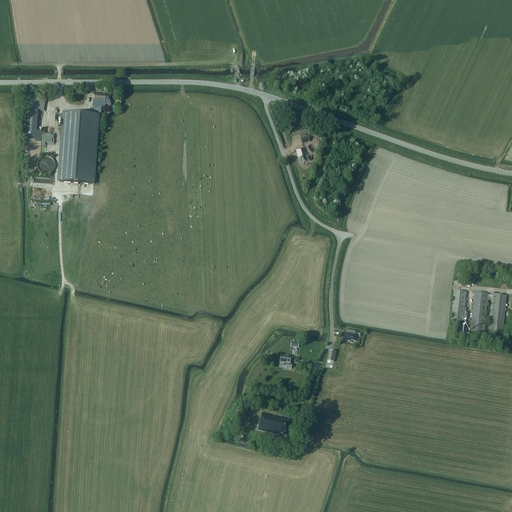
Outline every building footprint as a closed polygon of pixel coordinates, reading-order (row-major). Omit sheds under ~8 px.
[(92,108),(97,108),(105,108),(105,105),(111,105),(112,96),(106,96),(106,95),(93,94),(92,108)] [(37,111),(25,110),(23,140),(35,141),(37,111)] [(94,177),(99,115),(63,113),(63,116),(61,116),(61,119),(63,119),(59,175),(94,177)] [(300,138),(302,144),(310,142),(308,136),(300,138)] [(300,158),(302,164),(310,161),(309,158),(307,158),(304,149),(296,151),(298,158),(300,158)] [(53,164),(53,162),(53,161),(53,159),(52,157),(51,156),(49,155),(48,154),(46,154),(44,154),(42,154),(41,155),(39,156),(38,158),(37,159),(36,161),(36,163),(37,164),(37,166),(38,168),(39,169),(40,170),(42,170),(44,171),(46,171),(48,170),(49,170),(51,168),(52,167),(53,165),(53,164)] [(451,322),(463,323),(466,293),(454,291),(451,322)] [(488,301),(491,302),(487,340),(502,342),(506,296),(494,295),(494,296),(488,295),(488,294),(475,293),(470,338),(484,339),(488,301)] [(345,333),(345,335),(343,335),(342,340),(350,341),(350,340),(354,341),(355,334),(356,331),(347,330),(346,333),(345,333)] [(329,351),(327,361),(333,362),(335,352),(329,351)] [(286,364),(285,368),(291,369),(292,366),(290,366),(290,361),(291,358),(280,356),(279,363),(286,364)] [(280,435),(280,434),(287,436),(290,422),(284,420),(284,419),(262,414),(258,430),(280,435)]
